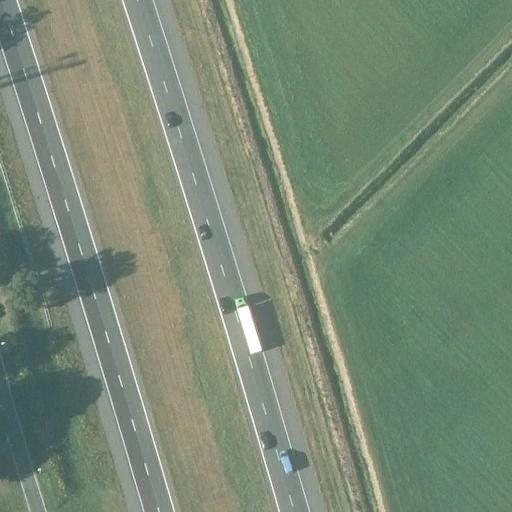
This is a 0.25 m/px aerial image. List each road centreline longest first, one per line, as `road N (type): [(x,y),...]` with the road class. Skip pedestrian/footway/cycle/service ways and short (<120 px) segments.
road 1 (motorway): [(0,0),(156,511)]
road 2 (motorway): [(292,511),(136,0)]
